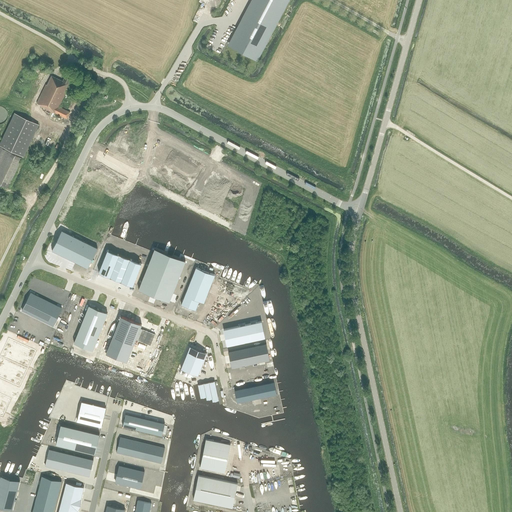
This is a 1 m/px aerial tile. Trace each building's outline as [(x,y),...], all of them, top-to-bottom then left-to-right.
[(253,0),(235,35),(236,36),(233,42),(257,55),(260,49),(261,49),(287,0),(253,0)] [(70,112),(59,107),(67,89),(66,88),(68,84),(68,83),(71,77),(66,74),(62,81),(51,75),(47,85),(46,84),(37,103),(42,105),(41,106),(67,119),(70,112)] [(0,184),(8,188),(39,124),(30,120),(15,113),(0,144),(0,184)] [(168,190),(186,155),(162,142),(144,177),(168,190)] [(211,168),(186,155),(168,190),(192,203),(211,168)] [(225,220),(243,186),(223,175),(205,209),(225,220)] [(264,196),(243,186),(225,220),(245,231),(264,196)] [(80,194),(73,208),(100,221),(106,208),(80,194)] [(100,221),(73,208),(66,221),(93,235),(100,221)] [(62,230),(52,250),(88,268),(97,248),(62,230)] [(155,249),(139,289),(169,301),(185,261),(174,256),(159,250),(155,249)] [(108,250),(99,272),(110,277),(119,254),(108,250)] [(119,254),(110,277),(121,281),(130,259),(119,254)] [(130,259),(121,281),(133,286),(142,263),(130,259)] [(189,286),(181,305),(195,310),(199,301),(204,303),(208,293),(189,286)] [(31,293),(22,310),(53,326),(62,308),(31,293)] [(108,313),(89,305),(74,343),(93,350),(108,313)] [(121,316),(106,353),(127,362),(136,340),(140,329),(142,324),(121,316)] [(262,321),(224,329),(227,345),(265,337),(262,321)] [(140,329),(136,340),(150,346),(155,334),(143,329),(142,330),(140,329)] [(9,338),(1,356),(29,368),(36,350),(9,338)] [(228,351),(232,367),(270,359),(266,343),(228,351)] [(198,376),(207,353),(190,346),(181,369),(198,376)] [(1,356),(0,358),(0,377),(21,386),(29,368),(1,356)] [(215,381),(198,384),(201,398),(206,397),(207,400),(212,399),(213,401),(219,400),(215,381)] [(64,385),(51,413),(65,419),(74,390),(64,385)] [(254,386),(235,390),(238,402),(257,398),(254,386)] [(0,392),(0,414),(5,417),(13,398),(0,392)] [(100,426),(101,427),(106,407),(82,401),(77,421),(100,426)] [(165,423),(125,414),(126,414),(123,426),(123,425),(123,426),(162,435),(165,423)] [(100,434),(61,425),(56,444),(95,453),(100,434)] [(224,472),(230,444),(206,439),(200,467),(224,472)] [(49,449),(45,466),(89,476),(93,460),(49,449)] [(115,482),(115,483),(140,489),(145,471),(119,465),(120,466),(116,482),(115,482)] [(232,507),(237,484),(238,483),(198,475),(193,499),(232,507)] [(0,506),(12,510),(20,481),(19,483),(0,478),(1,476),(0,478),(0,506)] [(42,476),(32,511),(53,511),(62,481),(61,481),(42,476)] [(66,482),(58,511),(77,511),(78,510),(79,509),(78,509),(80,500),(81,500),(81,499),(84,487),(66,482)]
